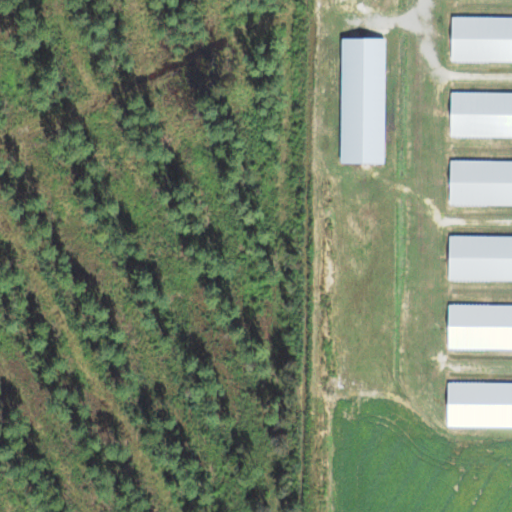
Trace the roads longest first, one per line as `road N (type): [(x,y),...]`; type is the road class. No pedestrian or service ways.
road 1 (track): [(287,0),(271,511)]
road 2 (track): [(0,130),(287,10)]
